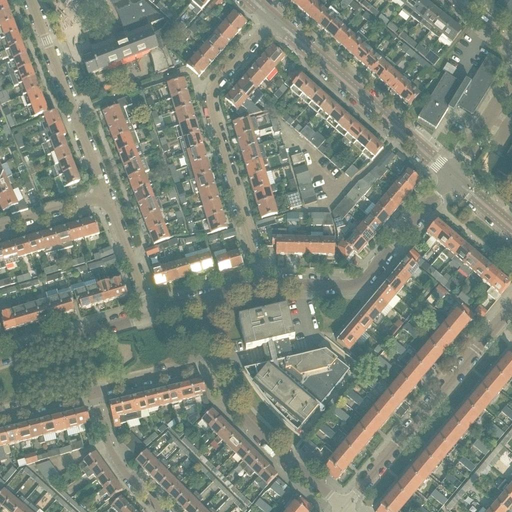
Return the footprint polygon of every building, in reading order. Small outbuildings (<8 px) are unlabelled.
[(107,0),(109,2),(114,9),(117,15),(120,22),(123,29),(123,32),(125,32),(127,31),(129,34),(112,41),(113,44),(86,54),(88,59),(83,61),(89,76),(98,72),(99,73),(149,53),(151,59),(152,64),(153,69),(154,75),(155,75),(155,74),(157,74),(157,75),(174,69),(166,48),(178,34),(171,28),(167,24),(165,27),(163,29),(162,30),(160,31),(158,33),(156,34),(154,35),(153,32),(151,25),(163,21),(164,20),(140,0),(107,0)] [(193,0),(191,3),(188,7),(198,15),(201,12),(202,12),(201,11),(211,0),(193,0)] [(212,12),(213,13),(222,3),(218,0),(215,0),(208,8),(212,12)] [(303,0),(297,7),(306,16),(319,0),(303,0)] [(319,0),(306,16),(316,24),(325,13),(322,9),(326,4),(321,0),(319,0)] [(392,0),(391,2),(401,10),(408,0),(392,0)] [(400,10),(410,17),(422,1),(420,0),(408,0),(401,10),(400,10)] [(511,0),(501,0),(497,6),(505,12),(511,16),(511,14),(511,0)] [(352,1),(348,6),(353,11),(357,6),(352,1)] [(410,17),(419,25),(432,9),(422,1),(410,17)] [(361,5),(369,11),(372,8),(365,2),(361,5)] [(159,4),(156,7),(156,8),(164,15),(167,11),(160,5),(159,4)] [(316,24),(325,32),(339,16),(330,7),(325,13),(316,24)] [(208,8),(204,13),(208,17),(212,12),(208,8)] [(359,8),(353,15),(355,17),(361,10),(359,8)] [(372,8),(369,11),(376,18),(379,14),(372,8)] [(419,25),(429,32),(441,16),(432,9),(419,25)] [(167,11),(164,15),(169,20),(173,16),(167,11)] [(8,12),(0,15),(0,28),(12,23),(8,12)] [(218,19),(224,24),(236,35),(246,23),(245,23),(245,24),(234,14),(234,13),(228,19),(224,15),(221,16),(218,19)] [(366,13),(362,18),(367,22),(368,22),(371,17),(366,13)] [(202,15),(198,20),(199,21),(202,23),(205,20),(206,19),(206,18),(202,15)] [(378,19),(386,26),(389,22),(381,15),(378,19)] [(325,32),(334,40),(344,29),(339,25),(344,20),(339,16),(325,32)] [(429,32),(438,40),(451,24),(441,16),(429,32)] [(371,17),(368,22),(373,27),(377,22),(371,17)] [(193,25),(197,29),(202,23),(199,21),(198,20),(193,25)] [(177,27),(182,31),(186,26),(181,22),(177,27)] [(0,28),(0,38),(1,41),(17,34),(12,23),(0,28)] [(390,23),(387,27),(395,33),(398,30),(390,23)] [(224,24),(215,35),(227,45),(236,35),(224,24)] [(451,24),(438,40),(437,41),(447,49),(461,31),(451,24)] [(334,40),(344,48),(354,37),(344,29),(334,40)] [(381,34),(386,38),(390,33),(385,29),(381,34)] [(211,31),(202,42),(205,45),(217,56),(227,45),(215,35),(211,31)] [(354,37),(344,48),(353,57),(363,46),(367,41),(358,33),(354,37)] [(390,33),(386,38),(393,44),(397,39),(390,33)] [(1,41),(5,52),(21,46),(17,34),(1,41)] [(403,34),(400,38),(405,42),(408,38),(403,34)] [(183,36),(179,40),(183,44),(188,39),(183,36)] [(408,38),(405,42),(413,49),(416,45),(408,38)] [(179,40),(174,46),(179,50),(183,44),(179,40)] [(205,45),(196,55),(208,66),(217,56),(205,45)] [(400,50),(405,55),(409,50),(404,45),(400,50)] [(8,59),(10,63),(25,57),(21,46),(5,52),(0,53),(0,54),(2,61),(8,59)] [(272,46),(262,57),(274,68),(284,57),(284,56),(283,57),(272,47),(273,46),(272,46)] [(353,57),(363,65),(372,54),(363,46),(353,57)] [(409,50),(405,55),(412,60),(416,55),(409,50)] [(430,52),(424,58),(434,66),(439,59),(430,52)] [(371,72),(372,73),(382,62),(385,59),(379,54),(376,57),(372,54),(363,65),(367,69),(366,70),(370,74),(371,72)] [(208,66),(196,55),(186,67),(187,66),(198,76),(197,77),(198,77),(208,66)] [(456,107),(472,116),(472,115),(503,65),(504,65),(488,55),(471,84),(470,83),(469,85),(465,82),(464,84),(463,85),(445,74),(418,119),(419,118),(435,128),(435,129),(447,110),(448,110),(449,109),(451,110),(453,111),(455,108),(456,107)] [(10,63),(5,65),(10,76),(14,75),(16,74),(30,68),(25,57),(10,63)] [(262,57),(253,67),(265,78),(274,68),(262,57)] [(415,62),(424,70),(429,65),(419,57),(415,62)] [(377,77),(381,81),(391,70),(382,62),(372,73),(373,74),(371,75),(375,79),(377,77)] [(429,65),(424,70),(430,75),(435,70),(429,65)] [(253,67),(244,78),(256,89),(265,78),(253,67)] [(14,75),(10,76),(14,88),(18,86),(20,85),(34,80),(30,68),(16,74),(14,75)] [(287,80),(284,84),(288,88),(292,84),(301,73),(296,69),(287,78),(288,79),(287,80)] [(389,88),(391,90),(400,79),(391,70),(381,81),(386,85),(385,87),(387,90),(389,88)] [(392,90),(390,92),(394,95),(396,94),(400,98),(413,83),(403,75),(400,79),(391,90),(392,90)] [(290,89),(300,98),(311,86),(301,77),(300,78),(301,78),(291,89),(290,89)] [(244,78),(235,88),(247,99),(246,100),(253,106),(262,95),(260,93),(255,89),(256,89),(244,78)] [(168,84),(172,98),(187,94),(183,79),(182,80),(169,84),(168,84)] [(18,86),(23,97),(39,91),(34,80),(18,86)] [(413,83),(400,98),(405,102),(404,103),(408,107),(409,105),(410,106),(416,99),(419,95),(423,91),(414,82),(413,83)] [(282,86),(279,90),(283,94),(287,90),(287,89),(283,86),(282,86)] [(300,98),(308,106),(319,94),(311,86),(300,98)] [(235,88),(224,100),(225,100),(236,110),(236,111),(241,106),(247,111),(247,117),(250,116),(261,113),(253,106),(246,100),(247,99),(235,88)] [(279,90),(274,96),(278,99),(283,94),(279,90)] [(23,97),(27,108),(43,102),(39,91),(23,97)] [(172,98),(176,112),(191,108),(187,94),(172,98)] [(308,106),(317,114),(328,101),(319,94),(308,106)] [(103,112),(103,115),(108,127),(123,121),(127,119),(123,109),(132,105),(129,97),(128,97),(113,103),(113,104),(114,104),(115,105),(116,108),(104,113),(103,112)] [(317,114),(327,122),(338,110),(328,101),(317,114)] [(43,102),(27,108),(32,120),(32,119),(47,113),(47,114),(48,114),(43,102)] [(176,112),(180,125),(195,121),(191,108),(176,112)] [(276,113),(282,119),(285,114),(279,109),(276,113)] [(327,122),(335,130),(346,117),(338,110),(327,122)] [(147,112),(141,114),(144,122),(150,120),(147,112)] [(40,119),(45,131),(60,125),(56,113),(55,113),(55,114),(41,120),(41,119),(40,119)] [(285,114),(282,119),(290,126),(294,122),(285,114)] [(10,115),(6,116),(11,128),(15,126),(10,115)] [(335,130),(344,138),(355,125),(346,117),(335,130)] [(234,123),(233,123),(233,124),(237,138),(253,134),(258,132),(258,131),(254,118),(249,119),(248,119),(248,120),(234,124),(234,123)] [(123,121),(108,127),(113,140),(134,132),(132,126),(130,126),(130,125),(128,119),(127,119),(123,121)] [(180,125),(184,139),(199,134),(195,121),(180,125)] [(6,125),(1,128),(3,134),(9,132),(6,125)] [(39,134),(43,145),(65,137),(60,125),(45,131),(39,134)] [(294,129),(299,134),(303,130),(298,125),(294,129)] [(350,149),(353,145),(364,133),(355,125),(344,138),(341,141),(350,149)] [(303,130),(299,134),(309,142),(315,135),(306,127),(303,130)] [(9,132),(3,134),(6,141),(12,139),(9,132)] [(134,132),(113,140),(118,153),(139,145),(134,132)] [(353,145),(362,153),(373,141),(364,133),(353,145)] [(184,139),(188,152),(203,148),(199,134),(184,139)] [(253,134),(237,138),(241,151),(257,147),(253,134)] [(317,150),(321,146),(325,141),(316,134),(315,135),(309,142),(317,150)] [(45,157),(50,155),(66,149),(62,138),(65,137),(43,145),(41,146),(45,157)] [(373,141),(362,153),(372,162),(372,161),(382,149),(382,150),(383,149),(373,141)] [(139,145),(118,153),(123,166),(138,160),(144,158),(139,145)] [(257,147),(241,151),(245,165),(265,159),(266,159),(262,145),(257,147)] [(511,145),(496,171),(511,180),(511,145)] [(321,146),(317,150),(323,155),(326,150),(321,146)] [(188,152),(183,153),(187,167),(192,166),(207,161),(203,148),(188,152)] [(50,155),(55,166),(70,160),(66,149),(50,155)] [(17,151),(11,153),(14,160),(20,157),(17,151)] [(389,152),(377,167),(382,171),(384,168),(394,157),(389,152)] [(398,153),(396,156),(406,164),(408,162),(398,153)] [(302,155),(291,158),(293,165),(293,166),(305,163),(302,155)] [(334,157),(330,161),(335,166),(339,162),(341,160),(336,155),(334,157)] [(138,160),(123,166),(128,179),(143,173),(149,171),(149,170),(144,158),(138,160)] [(265,159),(245,165),(249,179),(265,174),(263,167),(267,166),(265,159)] [(55,166),(51,168),(52,172),(54,176),(55,179),(75,171),(70,160),(55,166)] [(27,164),(26,164),(30,175),(31,175),(34,174),(35,173),(36,173),(34,168),(36,168),(35,167),(33,161),(31,162),(28,164),(27,164)] [(192,166),(187,167),(191,180),(195,179),(211,174),(207,161),(192,166)] [(339,162),(335,166),(340,170),(344,166),(339,162)] [(406,164),(396,176),(400,179),(413,190),(420,181),(408,170),(412,165),(409,162),(408,162),(406,164)] [(293,169),(295,175),(307,172),(306,166),(293,169)] [(352,166),(345,174),(351,180),(355,176),(359,172),(352,166)] [(377,167),(370,173),(377,179),(379,180),(387,171),(384,168),(382,171),(377,167)] [(75,171),(53,180),(59,194),(65,192),(64,189),(78,183),(79,184),(79,183),(75,171)] [(265,174),(249,179),(253,192),(269,187),(274,186),(275,185),(271,172),(265,174)] [(295,175),(297,181),(309,178),(307,172),(295,175)] [(128,179),(133,192),(148,186),(143,173),(128,179)] [(370,173),(362,181),(371,187),(377,179),(370,173)] [(194,194),(199,192),(214,188),(211,174),(195,179),(191,180),(190,180),(194,194)] [(297,181),(299,187),(311,184),(309,178),(297,181)] [(0,181),(0,196),(11,192),(6,179),(0,181)] [(400,179),(392,189),(404,199),(408,195),(409,195),(412,192),(411,191),(413,190),(400,179)] [(288,182),(291,191),(296,189),(293,180),(288,181),(288,182)] [(359,182),(354,188),(363,196),(371,187),(362,181),(359,182)] [(79,184),(78,184),(81,191),(82,191),(87,189),(84,182),(79,184)] [(181,184),(175,186),(177,191),(178,196),(178,197),(185,194),(181,184)] [(299,187),(301,193),(313,190),(311,184),(299,187)] [(148,186),(133,192),(138,205),(153,200),(148,186)] [(269,187),(253,192),(257,205),(273,200),(271,194),(276,192),(274,186),(269,187)] [(199,192),(203,206),(218,201),(214,188),(199,192)] [(354,188),(346,197),(355,205),(363,196),(354,188)] [(392,189),(384,198),(397,208),(404,199),(392,189)] [(301,193),(302,199),(314,196),(313,190),(301,193)] [(11,192),(0,196),(0,205),(3,212),(4,212),(3,211),(9,208),(12,215),(28,210),(23,201),(17,204),(11,192)] [(286,197),(290,210),(301,207),(297,193),(286,197)] [(314,196),(302,199),(304,205),(304,206),(316,202),(314,196)] [(346,197),(342,202),(351,210),(355,205),(346,197)] [(153,200),(138,205),(143,218),(158,212),(162,211),(157,198),(153,200)] [(384,198),(376,207),(389,218),(397,208),(384,198)] [(273,200),(257,205),(261,219),(262,219),(262,218),(272,215),(276,214),(276,215),(277,214),(273,200)] [(203,206),(207,219),(222,215),(218,201),(203,206)] [(342,202),(338,206),(348,214),(351,210),(342,202)] [(371,204),(364,213),(368,217),(369,216),(382,227),(389,218),(376,207),(376,208),(371,204)] [(338,206),(332,213),(334,219),(340,218),(340,222),(341,222),(342,220),(344,219),(348,214),(338,206)] [(158,212),(143,218),(148,231),(163,225),(158,212)] [(286,215),(286,221),(299,222),(299,218),(299,214),(291,213),(286,215)] [(311,214),(311,225),(322,226),(323,219),(323,214),(311,214)] [(323,219),(322,226),(330,226),(333,227),(330,215),(323,214),(323,219)] [(222,215),(207,219),(211,234),(212,234),(212,233),(226,229),(226,230),(226,229),(222,215)] [(368,217),(361,225),(374,236),(381,227),(369,216),(368,217)] [(94,218),(80,223),(85,238),(99,234),(98,234),(93,219),(94,219),(94,218)] [(255,223),(257,230),(276,225),(274,218),(255,223)] [(334,220),(336,227),(336,228),(336,230),(341,228),(345,227),(341,222),(340,222),(340,218),(334,219),(334,220)] [(427,234),(436,241),(446,229),(437,221),(427,234)] [(80,223),(67,227),(71,242),(85,238),(80,223)] [(163,225),(148,231),(154,245),(155,245),(154,244),(163,241),(168,239),(168,240),(169,239),(163,225)] [(361,225),(354,234),(366,245),(374,236),(361,225)] [(67,227),(53,231),(58,246),(59,251),(73,247),(71,242),(71,241),(67,227)] [(436,241),(445,249),(457,236),(452,232),(451,233),(446,229),(436,241)] [(234,230),(222,233),(224,239),(224,240),(236,236),(234,230)] [(53,231),(40,235),(44,250),(58,246),(53,231)] [(271,247),(276,247),(276,254),(286,254),(286,238),(286,231),(272,231),(271,247)] [(349,232),(337,247),(337,248),(339,250),(345,261),(353,251),(358,255),(366,245),(354,234),(353,235),(350,233),(349,232)] [(286,254),(298,255),(298,233),(292,233),(292,238),(286,238),(286,254)] [(298,255),(310,255),(310,238),(304,238),(305,233),(298,233),(298,255)] [(323,239),(322,255),(334,255),(334,245),(334,239),(328,239),(328,234),(322,234),(322,238),(322,239),(323,239)] [(40,235),(26,239),(31,254),(44,250),(40,235)] [(445,249),(442,254),(450,261),(451,260),(465,245),(460,241),(461,240),(457,236),(445,249)] [(310,255),(322,255),(323,239),(322,239),(322,238),(310,238),(310,255)] [(26,239),(13,243),(17,258),(31,254),(26,239)] [(13,243),(0,246),(0,248),(5,266),(18,262),(17,258),(13,243)] [(465,245),(451,260),(460,268),(474,253),(465,245)] [(145,251),(147,256),(158,252),(156,247),(145,251)] [(99,254),(93,256),(95,260),(101,258),(113,254),(111,248),(99,253),(99,254)] [(408,255),(407,255),(417,264),(417,263),(421,259),(412,250),(409,254),(408,255)] [(238,252),(226,255),(231,271),(243,267),(238,252)] [(460,268),(459,270),(468,278),(470,275),(483,260),(474,253),(460,268)] [(198,257),(202,273),(214,270),(209,255),(198,258),(198,257)] [(231,271),(226,255),(215,259),(219,274),(231,271)] [(117,263),(114,257),(102,262),(104,267),(117,263)] [(198,257),(186,261),(191,277),(202,273),(198,257)] [(406,259),(398,268),(411,278),(418,269),(406,259)] [(479,283),(481,280),(493,267),(488,263),(487,264),(483,260),(470,275),(479,283)] [(186,261),(174,264),(179,280),(191,277),(186,261)] [(100,262),(88,266),(89,271),(101,267),(100,262)] [(421,266),(421,267),(426,272),(427,271),(428,270),(430,267),(425,263),(423,265),(421,266)] [(174,264),(163,268),(167,284),(179,280),(174,264)] [(167,284),(163,268),(162,265),(150,268),(156,287),(167,284)] [(427,271),(426,272),(432,277),(432,276),(435,272),(430,267),(428,270),(427,271)] [(481,280),(490,288),(501,276),(496,272),(497,271),(493,267),(481,280)] [(398,268),(391,277),(403,287),(411,278),(398,268)] [(490,288),(486,293),(496,302),(500,297),(500,296),(510,284),(501,276),(490,288)] [(391,277),(383,286),(395,297),(403,287),(391,277)] [(439,282),(439,283),(444,287),(445,286),(448,283),(443,278),(440,281),(439,282)] [(112,281),(108,282),(110,291),(112,290),(115,299),(127,295),(124,285),(121,285),(120,280),(120,279),(112,281)] [(95,280),(83,284),(85,289),(88,298),(90,297),(92,306),(104,302),(101,294),(99,294),(97,285),(96,286),(95,280)] [(108,282),(97,285),(99,294),(101,294),(104,302),(115,299),(112,290),(110,291),(108,282)] [(30,283),(19,286),(20,291),(31,287),(30,283)] [(445,286),(444,287),(452,294),(455,290),(448,283),(445,286)] [(430,284),(425,290),(429,293),(433,287),(430,284)] [(383,286),(375,296),(388,306),(395,297),(383,286)] [(88,298),(85,289),(73,292),(75,299),(78,298),(81,309),(92,306),(90,297),(88,298)] [(425,290),(419,297),(423,300),(429,293),(425,290)] [(436,291),(431,296),(438,302),(439,303),(441,301),(443,299),(444,298),(436,291)] [(70,293),(59,297),(61,306),(59,306),(61,315),(73,311),(70,300),(72,299),(70,293)] [(461,293),(457,297),(463,302),(466,297),(461,293)] [(375,296),(368,305),(380,315),(388,306),(375,296)] [(59,297),(47,300),(50,309),(47,310),(50,318),(61,315),(59,306),(61,306),(59,297)] [(466,297),(463,302),(468,307),(472,302),(466,297)] [(47,300),(36,304),(38,312),(36,313),(38,322),(50,318),(47,310),(50,309),(47,300)] [(415,301),(409,309),(413,312),(414,311),(419,304),(415,301)] [(36,304),(24,307),(27,316),(24,317),(27,325),(38,322),(36,313),(38,312),(36,304)] [(366,306),(360,314),(372,324),(378,329),(385,320),(380,315),(368,305),(366,306)] [(462,305),(448,322),(461,333),(475,316),(462,305)] [(475,311),(483,318),(487,313),(479,306),(475,311)] [(24,307),(13,310),(15,319),(13,320),(15,328),(27,325),(24,317),(27,316),(24,307)] [(286,423),(294,431),(297,433),(349,372),(325,352),(324,352),(293,359),(291,352),(293,352),(292,347),(290,347),(288,340),(294,339),(287,307),(273,310),(274,314),(265,316),(265,313),(252,316),(252,315),(238,319),(243,340),(245,350),(262,346),(263,353),(261,354),(262,359),(265,358),(266,365),(244,371),(246,375),(254,386),(262,397),(270,407),(278,416),(286,423)] [(421,308),(417,312),(429,323),(433,318),(421,308)] [(15,319),(13,310),(9,312),(2,314),(3,320),(1,321),(4,332),(15,328),(13,320),(15,319)] [(360,314),(352,323),(364,334),(368,330),(372,324),(360,314)] [(398,321),(394,327),(398,330),(402,325),(398,321)] [(448,322),(434,338),(447,349),(461,333),(448,322)] [(352,323),(344,333),(356,343),(364,334),(352,323)] [(407,324),(403,329),(415,340),(419,335),(407,324)] [(394,327),(389,333),(393,336),(398,330),(394,327)] [(356,343),(344,333),(336,342),(348,352),(352,347),(356,343)] [(388,346),(400,356),(407,348),(395,338),(388,346)] [(434,338),(420,355),(433,366),(447,349),(434,338)] [(383,340),(378,345),(379,346),(381,348),(382,348),(382,349),(387,343),(386,342),(383,340)] [(378,345),(374,351),(377,354),(382,349),(382,348),(381,348),(379,346),(378,345)] [(511,351),(500,365),(511,375),(511,351)] [(420,355),(407,371),(420,382),(433,366),(420,355)] [(379,358),(375,362),(386,373),(391,367),(379,358)] [(511,375),(500,365),(486,382),(499,393),(511,377),(511,375)] [(407,371),(393,388),(406,398),(420,382),(407,371)] [(365,374),(360,379),(373,390),(377,385),(365,374)] [(202,381),(190,384),(194,399),(200,397),(203,406),(206,405),(208,405),(202,381)] [(486,382),(472,398),(485,409),(499,393),(486,382)] [(190,384),(179,387),(182,402),(184,409),(196,406),(194,399),(190,384)] [(179,387),(167,390),(171,405),(182,402),(179,387)] [(393,388),(379,404),(392,415),(406,398),(393,388)] [(167,390),(155,393),(159,408),(171,405),(167,390)] [(350,391),(346,396),(359,407),(363,401),(350,391)] [(155,393),(144,396),(147,411),(159,408),(155,393)] [(327,406),(333,411),(343,399),(337,394),(327,406)] [(144,396),(132,399),(138,420),(141,419),(140,412),(147,411),(144,396)] [(472,398),(459,415),(472,426),(485,409),(472,398)] [(132,399),(120,402),(126,423),(138,420),(132,399)] [(126,423),(120,402),(108,405),(114,428),(120,427),(119,425),(126,423)] [(379,404),(365,420),(378,431),(392,415),(379,404)] [(501,412),(511,421),(511,412),(506,407),(501,412)] [(336,408),(332,413),(344,423),(349,418),(336,408)] [(92,434),(86,410),(75,413),(78,427),(84,426),(90,447),(95,446),(92,434)] [(201,421),(209,429),(220,419),(212,411),(201,421)] [(75,413),(63,416),(67,431),(78,428),(78,427),(75,413)] [(197,414),(187,420),(188,423),(191,426),(199,419),(197,414)] [(459,415),(445,431),(458,442),(472,426),(459,415)] [(63,416),(51,419),(55,434),(67,431),(63,416)] [(51,419),(40,422),(43,437),(55,434),(51,419)] [(209,429),(218,437),(228,427),(220,419),(209,429)] [(173,420),(167,426),(170,430),(175,425),(174,421),(173,420)] [(365,420),(351,437),(364,448),(378,431),(365,420)] [(40,422),(28,425),(32,440),(38,438),(40,445),(45,443),(43,437),(40,422)] [(322,424),(318,430),(330,440),(335,435),(322,424)] [(487,429),(499,439),(504,434),(503,434),(491,424),(487,429)] [(28,425),(16,428),(20,443),(32,440),(28,425)] [(163,425),(158,430),(161,434),(166,429),(163,425)] [(222,441),(226,445),(236,435),(228,427),(218,437),(213,442),(217,446),(222,441)] [(16,428),(5,431),(9,446),(20,443),(16,428)] [(181,430),(176,435),(179,439),(184,434),(181,430)] [(5,431),(0,431),(0,458),(1,462),(7,461),(3,447),(9,446),(5,431)] [(445,431),(431,448),(444,459),(458,442),(445,431)] [(167,432),(165,435),(172,442),(174,439),(167,432)] [(154,433),(149,438),(152,441),(158,437),(154,433)] [(131,434),(122,443),(127,448),(136,439),(132,435),(131,434)] [(187,435),(181,441),(189,450),(192,447),(195,444),(195,443),(187,435)] [(226,445),(234,453),(244,443),(236,435),(226,445)] [(507,435),(501,442),(505,446),(511,439),(511,438),(507,435)] [(351,437),(337,453),(350,464),(364,448),(351,437)] [(149,438),(143,443),(146,447),(152,441),(149,438)] [(127,448),(132,453),(141,444),(136,439),(127,448)] [(473,446),(485,456),(489,450),(477,440),(473,446)] [(308,441),(304,446),(312,453),(316,448),(308,441)] [(81,443),(71,446),(72,452),(83,449),(81,443)] [(234,453),(242,461),(252,451),(244,443),(234,453)] [(141,444),(132,453),(136,457),(145,448),(141,444)] [(500,444),(492,453),(496,457),(504,448),(503,447),(500,444)] [(71,446),(59,450),(61,455),(72,452),(71,446)] [(431,448),(417,464),(430,475),(444,459),(431,448)] [(242,470),(246,474),(261,459),(252,451),(242,461),(247,466),(242,470)] [(146,452),(135,462),(144,470),(154,460),(158,456),(155,452),(150,456),(146,452)] [(35,453),(24,457),(25,461),(26,466),(37,462),(35,453)] [(82,470),(85,475),(102,463),(95,453),(83,462),(87,467),(82,470)] [(350,464),(337,453),(323,470),(336,481),(350,464)] [(492,453),(484,462),(488,466),(496,457),(492,453)] [(188,458),(196,466),(199,463),(191,455),(188,458)] [(459,463),(470,473),(475,468),(463,457),(459,463)] [(254,473),(259,478),(269,467),(261,459),(246,474),(250,478),(254,473)] [(154,460),(144,470),(152,478),(166,464),(163,460),(159,464),(154,460)] [(49,462),(36,467),(42,475),(53,468),(49,462)] [(484,462),(476,471),(478,472),(480,475),(488,466),(484,462)] [(102,463),(85,475),(88,479),(93,475),(96,480),(108,472),(102,463)] [(196,466),(204,474),(207,472),(207,471),(199,463),(196,466)] [(166,464),(152,478),(160,486),(170,476),(166,472),(170,467),(166,464)] [(417,464),(403,481),(416,491),(430,475),(417,464)] [(269,467),(259,478),(254,482),(258,486),(263,482),(267,486),(277,476),(269,467)] [(12,468),(8,473),(11,476),(16,471),(12,468)] [(42,475),(46,480),(56,473),(53,468),(42,475)] [(28,470),(25,473),(30,478),(33,475),(28,470)] [(476,471),(471,479),(474,482),(480,475),(478,472),(476,471)] [(96,480),(103,489),(115,481),(108,472),(96,480)] [(8,473),(2,479),(6,482),(11,476),(8,473)] [(56,473),(46,480),(49,485),(60,478),(56,473)] [(449,474),(445,479),(457,490),(457,489),(458,489),(461,485),(461,484),(449,474)] [(170,476),(160,486),(168,495),(178,484),(183,480),(179,476),(175,481),(170,476)] [(115,481),(103,489),(98,493),(101,498),(106,494),(110,500),(122,491),(115,481)] [(403,481),(389,497),(402,508),(416,491),(403,481)] [(504,481),(497,490),(503,495),(504,495),(511,501),(511,486),(504,481)] [(53,483),(50,486),(51,487),(58,493),(61,491),(53,483)] [(218,483),(215,486),(220,491),(223,488),(218,483)] [(467,483),(461,490),(465,493),(471,486),(467,483)] [(178,484),(168,495),(176,503),(176,502),(186,492),(178,484)] [(270,489),(278,496),(282,491),(274,484),(270,489)] [(44,485),(41,488),(47,493),(49,490),(44,485)] [(223,488),(220,491),(225,496),(229,493),(223,488)] [(0,494),(0,506),(3,509),(12,498),(4,490),(0,494)] [(49,490),(47,493),(53,499),(55,495),(49,490)] [(461,490),(455,497),(459,500),(465,493),(461,490)] [(435,491),(430,496),(431,496),(431,497),(442,506),(443,506),(447,501),(435,491)] [(176,502),(176,503),(184,511),(199,496),(195,493),(191,497),(186,492),(176,502)] [(294,504),(287,511),(310,511),(313,509),(300,498),(296,495),(296,494),(290,501),(291,501),(292,502),(294,504)] [(238,498),(249,509),(249,508),(251,506),(251,505),(241,495),(241,496),(240,496),(238,498)] [(511,501),(504,495),(496,504),(505,511),(506,511),(511,505),(511,501)] [(199,496),(184,511),(185,511),(199,511),(203,509),(198,504),(203,500),(199,496)] [(3,509),(6,511),(15,511),(21,505),(25,500),(21,497),(17,502),(12,498),(3,509)] [(389,497),(376,511),(398,511),(402,508),(389,497)] [(123,511),(129,506),(121,498),(111,509),(114,511),(123,511)] [(234,498),(231,501),(232,502),(237,507),(240,504),(234,498)] [(60,499),(57,502),(64,509),(66,505),(60,499)] [(454,499),(445,509),(449,511),(451,510),(451,509),(458,502),(454,499)] [(259,500),(255,505),(262,511),(270,511),(272,510),(259,500)]
